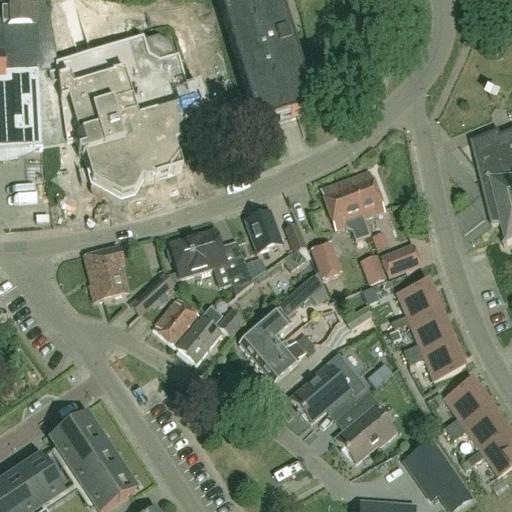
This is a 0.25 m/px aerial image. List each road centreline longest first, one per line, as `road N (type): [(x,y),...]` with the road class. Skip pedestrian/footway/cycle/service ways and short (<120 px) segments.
road 1 (residential): [(25,255),(294,181),(402,104)]
road 2 (residential): [(351,493),(264,424),(201,387),(125,344),(77,336)]
road 3 (residential): [(511,391),(462,297),(417,122),(402,104)]
road 4 (residential): [(191,511),(104,378)]
road 5 (residential): [(0,449),(104,378)]
